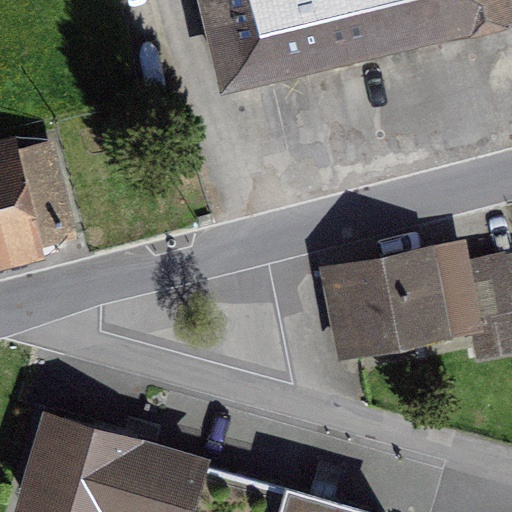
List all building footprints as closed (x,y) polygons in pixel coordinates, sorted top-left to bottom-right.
[(511,0),(204,0),(230,104),(511,35),(511,0)] [(0,275),(42,266),(17,155),(0,158),(0,275)] [(469,240),(317,275),(338,367),(475,336),(482,367),(511,360),(511,258),(475,267),(469,240)] [(200,511),(213,472),(42,422),(17,511),(200,511)] [(341,511),(213,472),(200,511),(341,511)]
